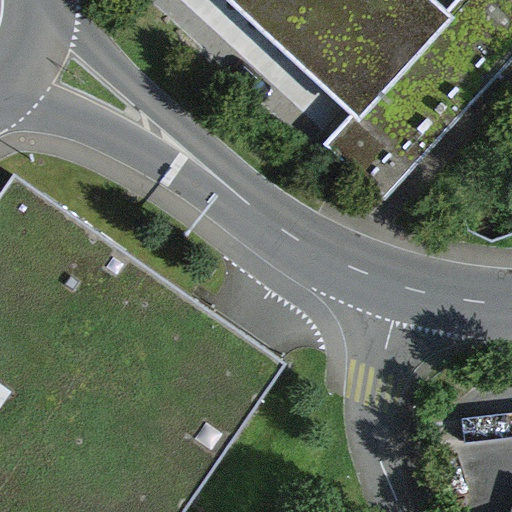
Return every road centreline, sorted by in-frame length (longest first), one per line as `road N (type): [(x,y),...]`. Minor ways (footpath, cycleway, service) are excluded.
road 1 (unclassified): [(403,288),(297,239),(122,101),(23,46)]
road 2 (residential): [(403,288),(376,386),(397,511)]
